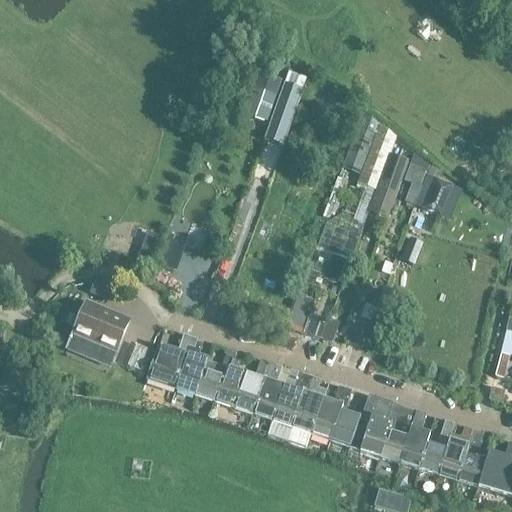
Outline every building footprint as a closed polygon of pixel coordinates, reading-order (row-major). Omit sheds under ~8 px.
[(266,124),(281,82),(258,74),(243,116),(266,124)] [(302,92),(284,85),(264,142),(282,148),(302,92)] [(360,177),(375,136),(357,129),(342,171),(360,177)] [(414,208),(429,168),(413,156),(403,183),(411,186),(404,204),(414,208)] [(391,211),(408,164),(390,157),(372,204),(391,211)] [(433,181),(421,211),(434,216),(442,197),(447,200),(452,189),(433,181)] [(180,259),(209,270),(214,256),(167,237),(157,263),(176,270),(180,259)] [(339,284),(347,262),(331,257),(324,277),(323,280),(339,286),(339,284)] [(385,263),(381,274),(389,276),(393,266),(385,263)] [(90,296),(107,303),(112,289),(95,282),(90,296)] [(286,325),(302,331),(316,299),(301,292),(286,325)] [(129,322),(85,304),(65,354),(108,372),(129,322)] [(329,321),(321,341),(331,345),(339,325),(329,321)] [(174,391),(186,358),(183,356),(185,348),(193,351),(196,344),(197,342),(183,337),(177,354),(158,348),(146,381),(156,384),(155,384),(174,391)] [(194,398),(206,363),(207,359),(198,356),(201,345),(196,344),(193,351),(185,348),(183,356),(186,358),(174,391),(194,398)] [(136,347),(127,368),(139,373),(148,352),(136,347)] [(227,352),(224,360),(232,363),(235,354),(227,352)] [(509,357),(507,357),(501,355),(495,379),(504,381),(509,357)] [(233,411),(245,377),(235,374),(238,365),(232,363),(224,360),(221,368),(225,370),(214,405),(233,411)] [(225,370),(221,368),(206,363),(194,398),(214,405),(225,370)] [(252,418),(264,384),(260,383),(263,374),(271,377),(275,368),(266,365),(265,367),(260,365),(254,380),(245,377),(233,411),(252,418)] [(272,425),(283,390),(274,386),(280,369),(275,368),(271,377),(263,374),(260,383),(264,384),(252,418),(272,425)] [(0,389),(0,391),(18,398),(25,379),(6,372),(0,389)] [(287,444),(303,397),(298,395),(301,387),(309,390),(313,380),(299,375),(293,393),(283,390),(272,425),(267,437),(287,444)] [(311,438),(322,403),(325,393),(316,390),(319,382),(313,380),(309,390),(301,387),(298,395),(303,397),(287,444),(306,450),(311,438)] [(334,400),(339,401),(347,404),(351,393),(342,390),(338,389),(334,400)] [(379,460),(396,407),(391,406),(385,425),(376,422),(382,404),(367,399),(361,417),(366,418),(362,428),(357,427),(349,451),(379,460)] [(343,416),(347,404),(339,401),(337,408),(342,409),(330,444),(349,451),(357,427),(359,421),(343,416)] [(330,444),(342,409),(337,408),(322,403),(311,438),(330,444)] [(398,466),(414,417),(399,412),(400,409),(396,407),(379,460),(398,466)] [(418,472),(427,443),(430,435),(420,432),(425,417),(415,414),(414,417),(398,466),(418,472)] [(437,478),(450,438),(453,426),(444,423),(437,446),(427,443),(418,472),(437,478)] [(457,484),(473,433),(468,431),(465,439),(459,441),(450,438),(437,478),(457,484)] [(477,490),(485,461),(487,455),(478,453),(483,436),(473,433),(457,484),(477,490)] [(511,446),(509,445),(508,449),(507,449),(504,461),(489,457),(489,456),(488,456),(477,491),(511,501),(511,446)] [(407,511),(410,501),(378,492),(373,509),(383,511),(407,511)]
